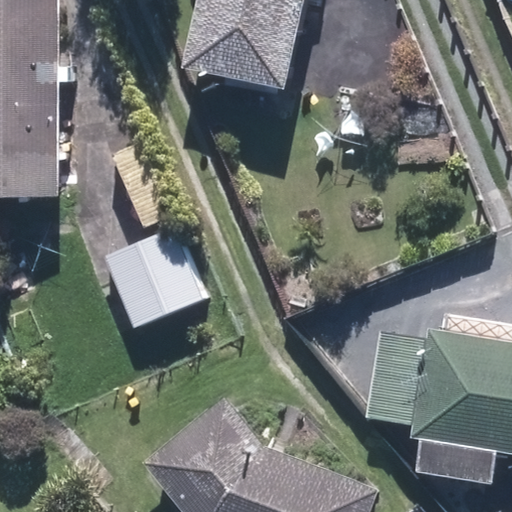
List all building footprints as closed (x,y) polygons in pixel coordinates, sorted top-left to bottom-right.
[(0,0),(0,202),(65,201),(64,88),(74,88),(74,70),(65,70),(63,0),(0,0)] [(222,102),(277,113),(280,91),(295,94),(312,0),(203,0),(189,73),(227,81),(222,102)] [(178,216),(142,138),(111,152),(146,230),(178,216)] [(110,260),(138,333),(211,303),(182,230),(110,260)] [(425,477),(497,489),(504,452),(511,453),(511,346),(434,334),(417,438),(430,440),(425,477)] [(186,511),(377,511),(385,491),(270,449),(228,397),(147,463),(186,511)]
